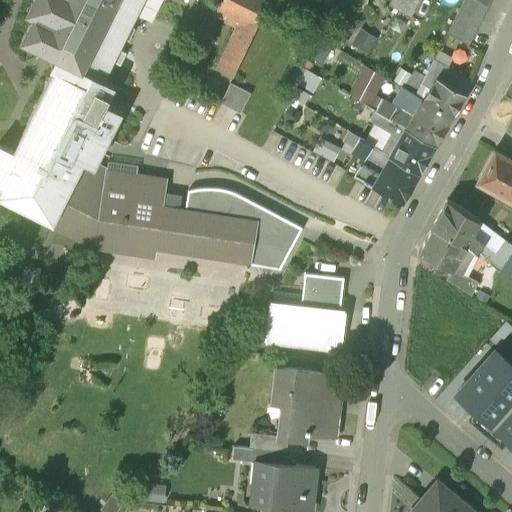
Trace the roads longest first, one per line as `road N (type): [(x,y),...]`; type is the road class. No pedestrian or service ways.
road 1 (residential): [(383,396),(402,236),(511,30)]
road 2 (residential): [(383,396),(410,402),(511,489)]
